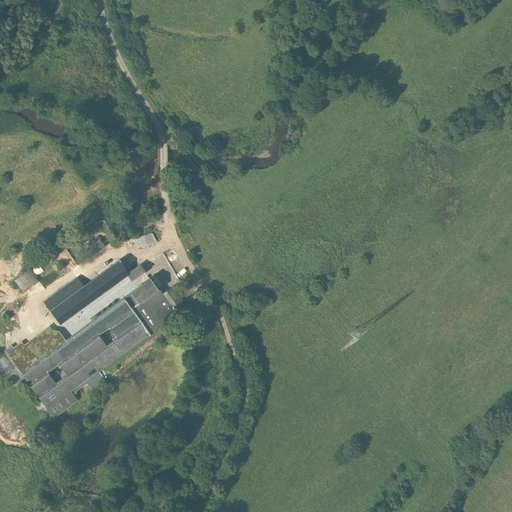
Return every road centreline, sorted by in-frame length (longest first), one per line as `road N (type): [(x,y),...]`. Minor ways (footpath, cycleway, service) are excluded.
road 1 (track): [(97,0),(111,47),(154,120),(170,230),(217,305),(248,396),(206,511)]
road 2 (track): [(174,239),(77,271),(37,299),(23,324)]
